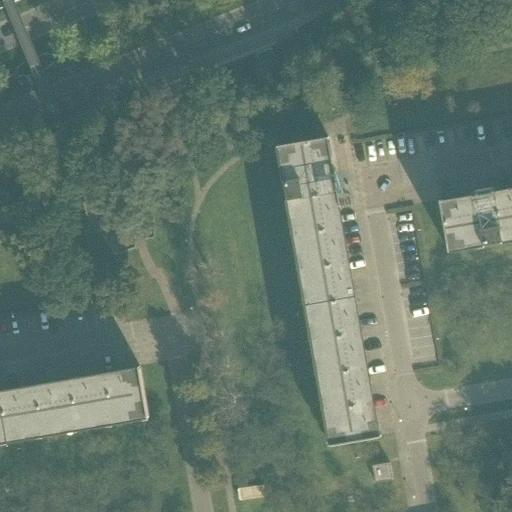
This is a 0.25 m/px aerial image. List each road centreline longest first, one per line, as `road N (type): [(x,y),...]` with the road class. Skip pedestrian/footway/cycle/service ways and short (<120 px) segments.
road 1 (residential): [(407,406),(376,193),(387,179),(511,157)]
road 2 (residential): [(198,511),(178,366),(164,335),(0,357)]
road 3 (primary): [(0,122),(311,0)]
